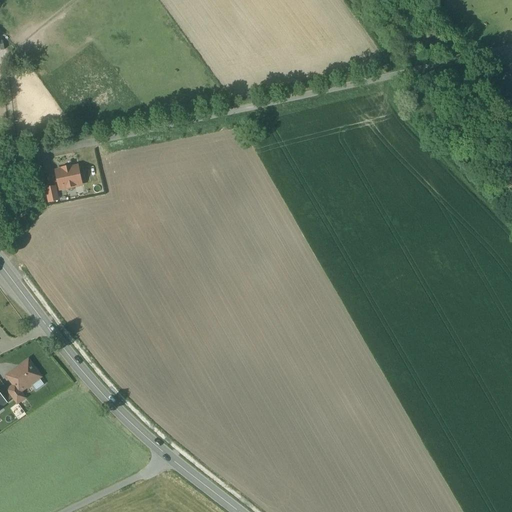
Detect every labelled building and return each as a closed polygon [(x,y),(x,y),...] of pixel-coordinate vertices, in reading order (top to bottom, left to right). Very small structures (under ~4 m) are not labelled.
[(62,170),(56,172),(60,190),(81,185),(78,167),(71,168),(71,167),(62,169),(62,170)] [(55,187),(46,189),(49,202),(58,200),(55,187)] [(19,393),(20,392),(41,378),(28,361),(7,376),(14,386),(19,393)] [(4,385),(0,387),(0,395),(5,403),(13,398),(8,391),(4,385)] [(14,386),(8,391),(13,398),(14,399),(21,394),(20,392),(19,393),(14,386)] [(25,399),(21,394),(14,399),(18,404),(25,399)]
